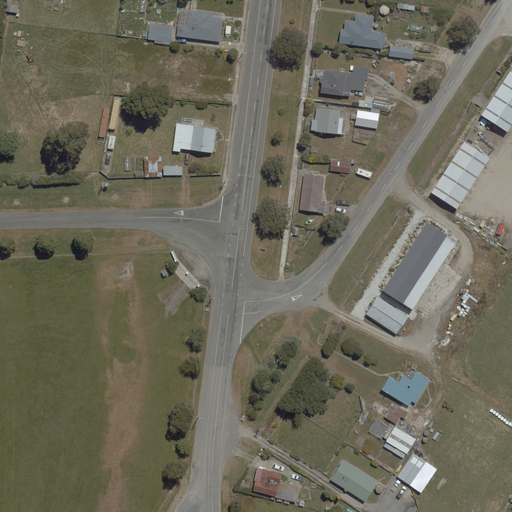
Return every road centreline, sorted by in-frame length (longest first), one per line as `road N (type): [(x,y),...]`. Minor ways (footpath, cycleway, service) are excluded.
road 1 (tertiary): [(506,0),(325,264),(284,295),(229,300)]
road 2 (residential): [(0,220),(239,224)]
road 3 (tertiary): [(239,224),(268,0)]
road 4 (tertiary): [(211,482),(229,300)]
